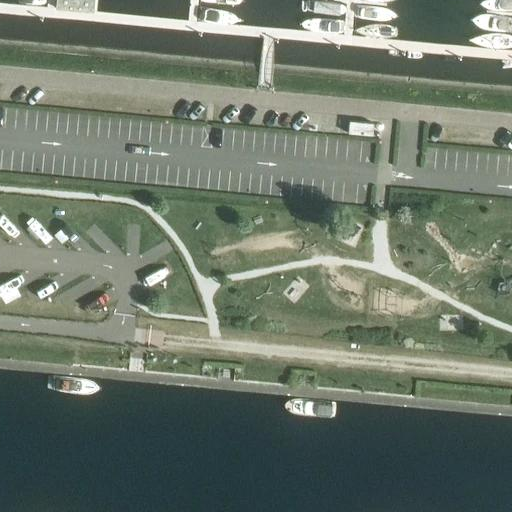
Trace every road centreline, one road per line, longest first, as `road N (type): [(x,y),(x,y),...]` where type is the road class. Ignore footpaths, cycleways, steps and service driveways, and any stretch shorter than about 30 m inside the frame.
road 1 (unclassified): [(511,121),(0,73)]
road 2 (track): [(511,372),(148,337)]
